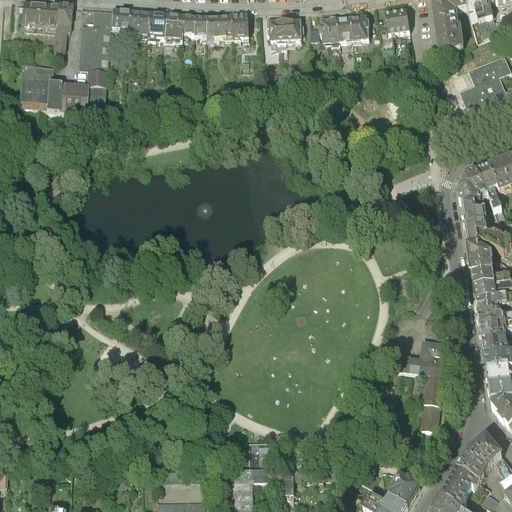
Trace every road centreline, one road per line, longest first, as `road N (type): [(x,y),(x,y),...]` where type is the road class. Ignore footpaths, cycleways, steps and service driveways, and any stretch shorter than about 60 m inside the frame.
road 1 (residential): [(511,138),(468,159),(448,183),(479,414)]
road 2 (residential): [(355,0),(268,8),(62,0)]
